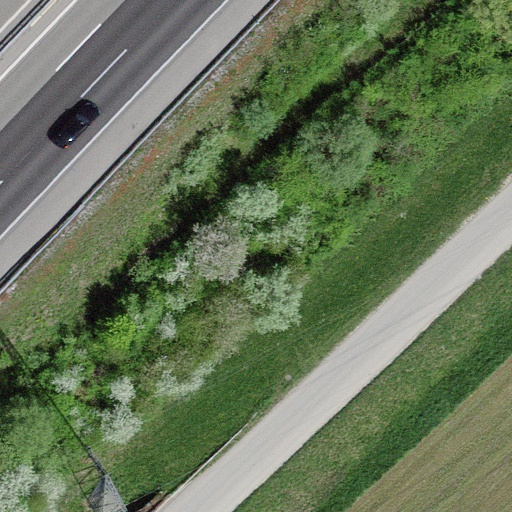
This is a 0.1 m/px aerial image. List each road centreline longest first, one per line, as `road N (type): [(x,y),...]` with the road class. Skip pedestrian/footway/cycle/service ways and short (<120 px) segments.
road 1 (unclassified): [(199,511),(511,213)]
road 2 (motorway): [(0,157),(150,0)]
